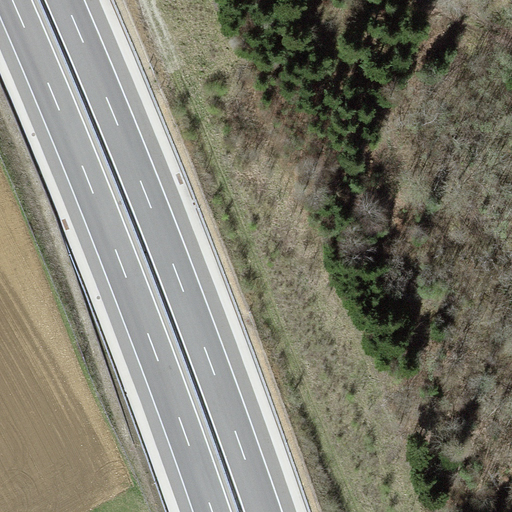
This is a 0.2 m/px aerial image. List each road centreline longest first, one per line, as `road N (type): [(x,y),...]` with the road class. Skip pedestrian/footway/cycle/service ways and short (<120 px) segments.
road 1 (motorway): [(11,0),(212,511)]
road 2 (motorway): [(262,511),(64,0)]
